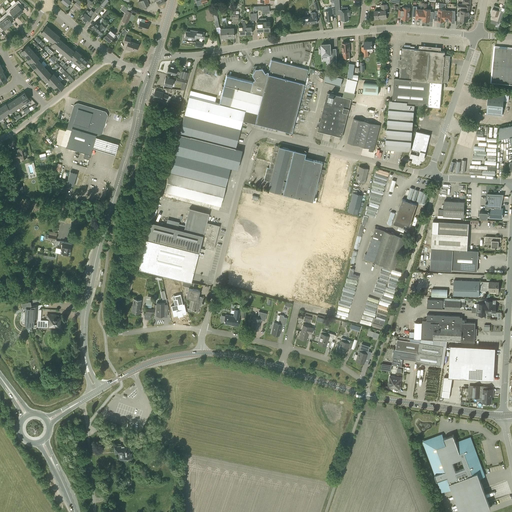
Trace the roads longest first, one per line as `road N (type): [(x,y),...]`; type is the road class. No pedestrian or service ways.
road 1 (unclassified): [(203,330),(253,131),(429,175)]
road 2 (tertiary): [(97,392),(85,361),(88,293),(149,75)]
road 3 (secondary): [(503,416),(365,395),(281,369)]
road 4 (unclassified): [(503,416),(511,239)]
road 5 (unclassified): [(429,175),(476,35)]
road 6 (residential): [(156,54),(280,40)]
